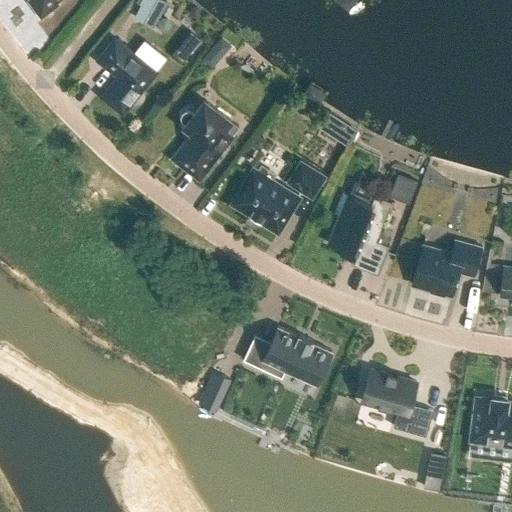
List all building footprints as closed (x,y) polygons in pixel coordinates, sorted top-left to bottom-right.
[(28,0),(41,17),(58,4),(57,2),(59,0),(28,0)] [(163,0),(144,0),(135,16),(154,27),(168,3),(163,0)] [(102,96),(123,112),(155,71),(115,39),(98,59),(119,75),(102,96)] [(193,132),(174,157),(199,177),(232,135),(223,128),(230,119),(204,100),(194,113),(192,111),(189,110),(185,110),(183,112),(182,115),(182,118),(184,121),(187,123),(185,125),(193,132)] [(326,175),(300,159),(286,181),(312,198),(326,175)] [(272,181),(277,173),(261,164),(256,172),(253,170),(234,201),(278,229),(298,198),(272,181)] [(409,206),(418,184),(399,177),(390,198),(409,206)] [(357,254),(353,263),(378,273),(390,245),(376,240),(392,201),(375,194),(371,203),(343,192),(335,212),(339,213),(328,243),(357,254)] [(431,289),(430,291),(444,295),(445,293),(452,295),(459,271),(474,275),(482,246),(455,239),(452,252),(423,244),(412,284),(431,289)] [(511,268),(504,267),(502,293),(511,294),(511,268)] [(255,333),(243,359),(282,377),(286,369),(317,384),(333,351),(312,342),(313,340),(299,333),(298,335),(278,325),(271,341),(255,333)] [(371,369),(362,400),(398,410),(394,426),(426,435),(433,410),(411,403),(417,381),(371,369)] [(511,400),(508,400),(509,398),(492,396),(492,398),(476,396),(470,440),(511,445),(511,400)] [(432,452),(425,486),(440,489),(446,455),(432,452)]
